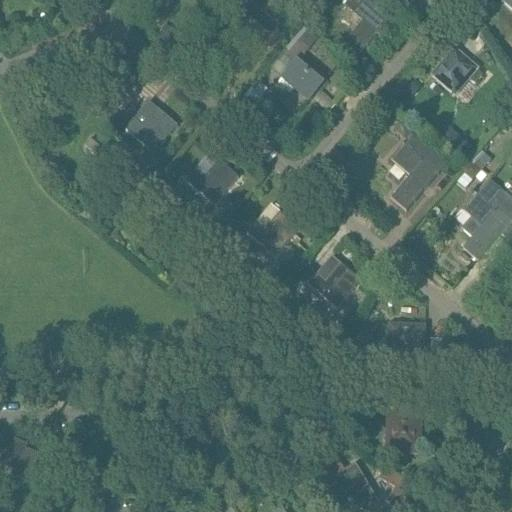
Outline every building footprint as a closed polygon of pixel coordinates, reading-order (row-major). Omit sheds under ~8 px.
[(252,54),(265,39),(269,34),(244,13),(253,3),(249,0),(237,0),(228,11),(237,19),(236,21),(223,36),(224,37),(228,33),(252,54)] [(362,23),(343,44),(358,58),(366,49),(393,18),(378,5),(376,6),(368,0),(364,0),(352,14),(362,23)] [(511,0),(498,0),(511,11),(511,0)] [(324,81),(309,68),(301,61),(309,51),(317,42),(307,33),(299,42),(285,59),(293,66),(290,71),(279,83),(280,85),(284,80),(308,102),(327,80),(326,79),(324,81)] [(454,51),(449,57),(432,77),(454,95),(469,79),(474,85),(483,76),(477,71),(454,51)] [(113,92),(119,84),(111,78),(105,85),(113,92)] [(415,83),(407,93),(413,98),(421,88),(415,83)] [(100,85),(91,95),(102,105),(111,95),(100,85)] [(154,156),(165,143),(178,128),(149,103),(125,132),(154,156)] [(448,128),(439,139),(461,159),(471,148),(448,128)] [(398,192),(391,200),(406,213),(413,205),(440,173),(447,165),(414,136),(405,146),(404,147),(391,162),(399,169),(410,178),(398,192)] [(89,141),(85,147),(94,155),(99,150),(89,141)] [(195,173),(186,184),(215,208),(238,179),(219,163),(204,181),(195,173)] [(471,164),(462,175),(473,185),(476,180),(481,184),(486,178),(471,164)] [(469,218),(458,232),(470,242),(463,251),(478,264),(483,258),(485,255),(501,237),(511,224),(511,223),(511,200),(490,182),(477,197),(463,213),(469,218)] [(256,225),(247,235),(275,260),(299,231),(280,215),(265,232),(256,225)] [(215,244),(209,250),(218,258),(224,251),(215,244)] [(336,311),(348,299),(360,283),(332,259),(308,287),(336,311)] [(388,326),(387,360),(424,361),(425,328),(388,326)] [(337,338),(325,338),(325,358),(338,357),(337,338)] [(438,360),(428,359),(428,379),(425,379),(424,394),(441,395),(441,380),(437,380),(438,360)] [(429,404),(428,414),(437,414),(438,404),(429,404)] [(421,420),(387,418),(385,456),(419,457),(421,420)] [(82,481),(91,453),(77,448),(78,444),(64,440),(55,468),(68,472),(67,476),(82,481)] [(28,447),(14,441),(2,468),(15,473),(13,477),(28,483),(40,456),(26,450),(28,447)] [(323,485),(336,507),(351,498),(357,509),(374,498),(364,481),(355,466),(323,485)]
